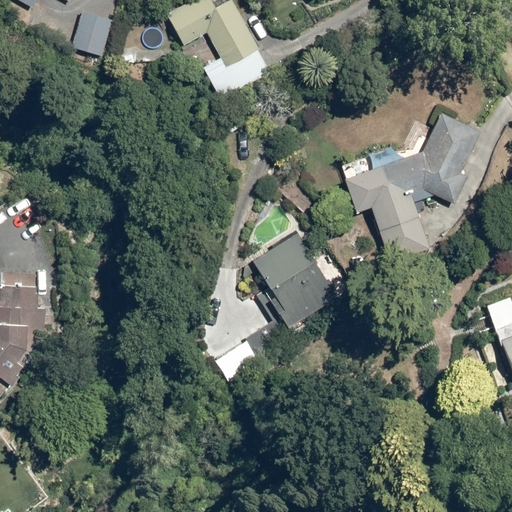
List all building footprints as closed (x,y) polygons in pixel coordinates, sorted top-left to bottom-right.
[(226,67),(211,75),(223,97),(272,72),(236,0),(230,0),(218,6),(214,0),(174,0),(166,4),(186,46),(211,34),(226,67)] [(117,21),(82,12),(73,47),(107,56),(117,21)] [(396,144),(343,165),(359,214),(374,209),(389,258),(432,245),(418,204),(440,197),(456,203),(467,175),(463,174),(480,130),(442,116),(428,152),(403,162),(396,144)] [(306,231),(255,261),(276,297),(272,299),(288,326),(279,331),(274,321),(247,337),(265,368),(355,315),(306,231)] [(40,271),(0,269),(0,404),(40,355),(39,345),(56,344),(54,305),(43,306),(40,271)] [(511,312),(495,319),(511,362),(511,312)]
